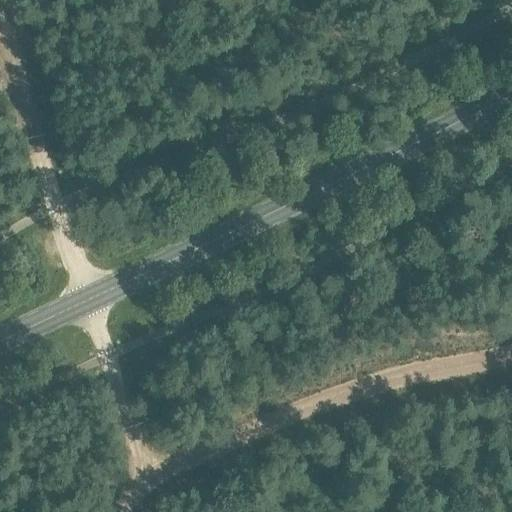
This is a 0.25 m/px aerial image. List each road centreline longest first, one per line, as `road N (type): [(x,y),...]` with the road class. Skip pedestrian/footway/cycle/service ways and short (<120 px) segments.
road 1 (secondary): [(0,340),(511,95)]
road 2 (track): [(511,354),(370,384),(149,474)]
road 3 (track): [(0,40),(107,356)]
road 4 (track): [(149,474),(107,356)]
